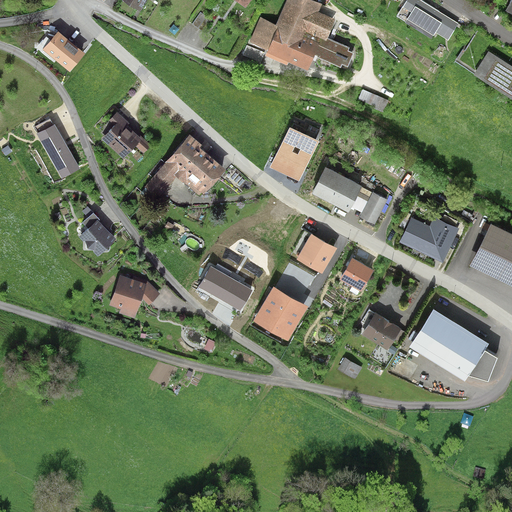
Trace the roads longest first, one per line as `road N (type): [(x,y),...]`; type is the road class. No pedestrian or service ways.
road 1 (residential): [(76,10),(299,205),(459,286),(511,322)]
road 2 (residential): [(0,46),(62,87),(110,200),(143,246),(194,304),(295,384)]
road 3 (track): [(295,384),(165,359),(0,305)]
road 4 (residential): [(511,371),(495,398),(455,407),(390,405),(295,384)]
road 5 (residential): [(228,65),(79,0)]
road 6 (track): [(367,75),(318,94),(228,65)]
